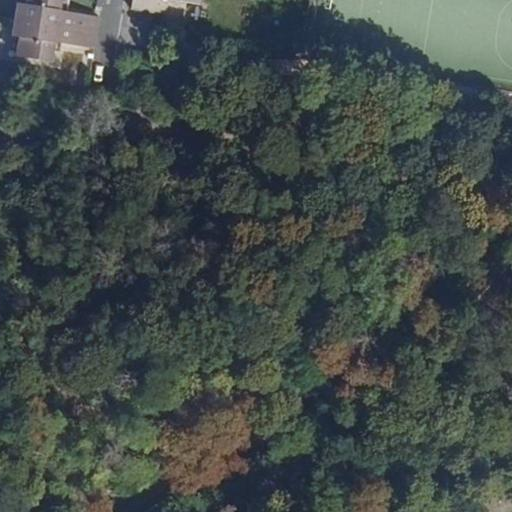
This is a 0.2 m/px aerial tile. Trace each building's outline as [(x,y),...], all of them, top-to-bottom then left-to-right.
[(16,20),(97,33),(99,23),(100,17),(68,11),(61,10),(62,0),(26,0),(26,5),(18,4),(16,20)] [(62,0),(61,10),(68,11),(69,0),(62,0)] [(132,9),(166,14),(185,17),(187,2),(200,4),(200,0),(133,0),(132,9)] [(185,17),(166,14),(165,21),(184,23),(185,17)] [(56,42),(95,48),(96,40),(97,33),(16,20),(13,36),(21,37),(18,56),(53,61),(56,42)]
